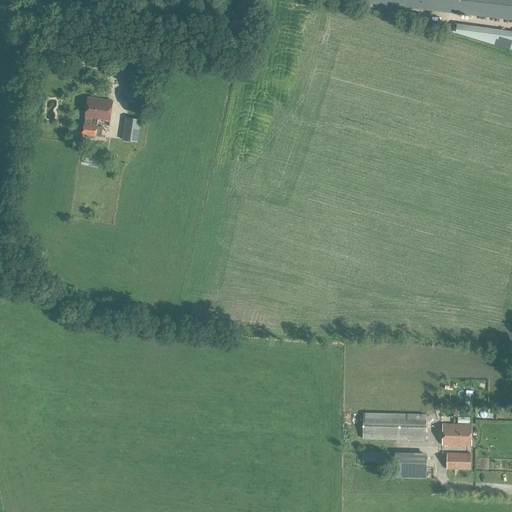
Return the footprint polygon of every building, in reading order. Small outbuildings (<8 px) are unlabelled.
[(511,31),(457,24),(456,32),(511,50),(511,49),(511,31)] [(133,52),(135,39),(126,38),(124,51),(133,52)] [(81,56),(97,59),(99,48),(83,45),(81,56)] [(118,49),(114,49),(110,49),(109,56),(117,57),(118,49)] [(146,103),(151,72),(130,69),(126,100),(146,103)] [(85,117),(86,117),(85,123),(97,125),(98,118),(110,120),(113,101),(88,98),(85,117)] [(138,142),(141,119),(126,117),(123,140),(138,142)] [(98,125),(97,125),(85,123),(84,123),(82,135),(96,137),(98,125)] [(426,441),(427,414),(363,413),(363,439),(426,441)] [(442,445),(471,446),(472,424),(443,424),(442,445)] [(367,453),(367,462),(389,462),(389,453),(367,453)] [(471,454),(447,454),(447,470),(471,471),(471,454)] [(388,476),(420,476),(420,462),(388,462),(388,476)]
